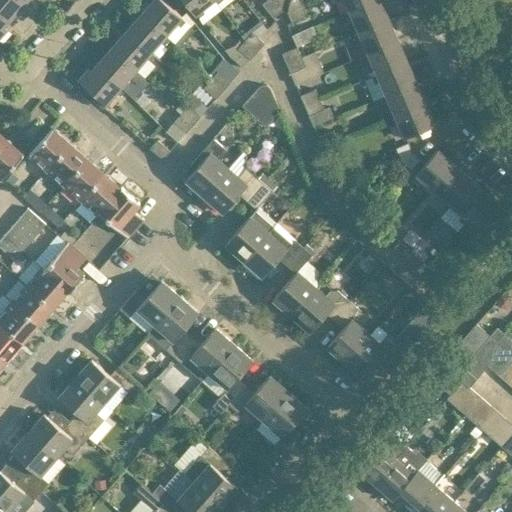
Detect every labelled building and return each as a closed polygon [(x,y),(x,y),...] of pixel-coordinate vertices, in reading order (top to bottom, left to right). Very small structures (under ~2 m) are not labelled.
[(0,0),(0,10),(10,19),(25,2),(22,0),(0,0)] [(152,0),(142,12),(165,33),(166,34),(176,23),(180,26),(185,20),(181,17),(182,16),(172,8),(163,0),(152,0)] [(202,9),(212,0),(183,0),(195,14),(196,13),(200,17),(205,13),(202,9)] [(214,0),(221,8),(231,0),(214,0)] [(280,8),(273,0),(265,0),(263,2),(272,15),(280,9),(280,8)] [(273,0),(280,8),(282,0),(273,0)] [(290,0),(288,11),(288,12),(304,5),(301,0),(290,0)] [(345,0),(350,10),(372,0),(345,0)] [(353,17),(359,31),(389,18),(380,0),(372,0),(350,10),(345,12),(348,20),(353,17)] [(304,5),(288,12),(292,20),(293,21),(308,14),(304,5)] [(10,19),(0,10),(0,36),(7,28),(5,25),(10,19)] [(142,12),(126,29),(151,51),(161,40),(165,43),(170,37),(142,12)] [(362,39),(368,52),(398,39),(389,18),(359,31),(354,34),(357,41),(362,39)] [(261,19),(241,34),(245,39),(252,32),(257,36),(267,27),(261,19)] [(313,26),(293,35),(297,44),(318,36),(313,26)] [(126,29),(111,47),(136,68),(146,56),(150,60),(154,55),(151,51),(126,29)] [(252,32),(245,39),(258,50),(264,42),(252,32)] [(238,48),(242,43),(237,39),(234,42),(220,48),(243,67),(250,59),(238,48)] [(258,50),(245,39),(238,48),(250,59),(258,50)] [(371,60),(377,73),(407,60),(398,39),(368,52),(363,54),(366,62),(371,60)] [(281,52),(286,63),(301,56),(297,45),(281,52)] [(111,47),(96,64),(121,85),(130,74),(134,78),(140,72),(136,68),(111,47)] [(301,56),(286,63),(290,72),(290,73),(295,84),(324,71),(315,50),(301,56)] [(238,73),(223,59),(215,68),(218,70),(210,79),(223,90),(238,73)] [(380,81),(386,94),(416,81),(407,60),(377,73),(372,75),(375,83),(380,81)] [(121,85),(96,64),(91,70),(88,67),(78,79),(105,103),(116,91),(120,94),(125,89),(121,85)] [(210,79),(203,87),(216,98),(223,90),(210,79)] [(389,102),(395,115),(425,102),(416,81),(386,94),(381,97),(384,104),(389,102)] [(260,85),(258,86),(241,104),(266,125),(280,109),(272,88),(271,87),(270,86),(268,84),(267,84),(265,83),(264,83),(262,84),(261,84),(260,85)] [(208,107),(216,98),(203,87),(200,84),(192,93),(208,107)] [(300,94),(304,105),(320,98),(315,87),(300,94)] [(180,113),(193,124),(208,107),(192,93),(191,93),(183,101),(188,105),(180,113)] [(320,98),(304,105),(308,114),(324,107),(320,98)] [(425,102),(395,115),(390,118),(393,124),(398,122),(404,137),(435,123),(425,102)] [(328,105),(324,107),(308,114),(314,126),(333,117),(328,105)] [(180,113),(173,121),(186,132),(193,124),(180,113)] [(186,132),(173,121),(167,128),(180,139),(186,132)] [(30,153),(47,168),(70,143),(52,127),(30,153)] [(318,136),(322,146),(337,139),(333,129),(318,136)] [(196,168),(186,179),(205,195),(229,167),(220,159),(224,154),(224,146),(214,137),(191,164),(196,168)] [(5,138),(0,144),(0,178),(1,180),(23,154),(5,138)] [(157,140),(150,148),(163,159),(170,150),(157,140)] [(395,146),(400,161),(412,152),(408,142),(395,146)] [(47,168),(64,183),(87,158),(70,143),(47,168)] [(425,188),(430,193),(458,160),(450,153),(447,157),(437,148),(416,173),(428,184),(425,188)] [(400,161),(394,167),(405,177),(411,170),(420,159),(412,152),(400,161)] [(64,183),(81,198),(104,173),(87,158),(64,183)] [(439,193),(451,204),(472,179),(463,171),(467,167),(458,160),(430,193),(435,198),(439,193)] [(229,167),(205,195),(223,211),(239,193),(248,200),(264,182),(258,177),(246,166),(238,175),(229,167)] [(81,198),(98,213),(121,188),(104,173),(81,198)] [(459,218),(464,223),(493,190),(485,183),(482,187),(472,179),(451,204),(463,214),(459,218)] [(264,182),(248,200),(256,208),(258,206),(273,190),(264,182)] [(121,188),(98,213),(99,214),(101,212),(127,236),(143,218),(134,209),(140,202),(122,186),(121,188)] [(493,190),(464,223),(469,227),(473,223),(485,234),(507,209),(498,201),(501,197),(493,190)] [(47,203),(40,210),(48,217),(55,210),(47,203)] [(226,243),(244,259),(276,222),(258,206),(256,208),(250,215),(226,243)] [(28,207),(20,216),(39,232),(46,223),(28,207)] [(20,216),(12,225),(31,241),(39,232),(20,216)] [(279,257),(287,265),(303,246),(276,222),(244,259),(263,275),(279,257)] [(12,225),(4,234),(23,250),(31,241),(12,225)] [(65,230),(61,235),(67,241),(71,244),(72,244),(76,239),(65,230)] [(23,250),(4,234),(0,238),(0,245),(15,259),(23,250)] [(411,250),(423,260),(429,253),(424,248),(430,240),(424,234),(411,250)] [(390,247),(403,258),(411,250),(398,238),(390,247)] [(86,257),(67,241),(43,268),(68,289),(69,290),(85,273),(77,266),(86,257)] [(273,297),(292,314),(316,286),(298,270),(308,258),(312,254),(303,246),(287,265),(295,272),(273,297)] [(411,250),(403,258),(415,269),(423,260),(411,250)] [(420,273),(433,284),(440,275),(427,264),(420,273)] [(42,267),(27,284),(53,306),(68,289),(43,268),(42,267)] [(137,307),(156,323),(180,295),(161,279),(146,297),(136,289),(120,308),(130,316),(137,307)] [(27,284),(12,301),(38,323),(53,306),(27,284)] [(326,312),(335,319),(351,301),(337,289),(329,290),(325,294),(316,286),(292,314),(310,330),(326,312)] [(502,294),(497,299),(500,306),(507,308),(511,302),(509,295),(502,294)] [(156,323),(148,332),(157,340),(175,356),(191,337),(183,330),(198,312),(180,295),(156,322),(156,323)] [(370,334),(346,361),(365,377),(380,359),(389,367),(405,348),(439,310),(428,300),(394,339),(387,333),(379,342),(370,334)] [(12,301),(0,314),(0,320),(23,341),(38,323),(12,301)] [(327,345),(346,361),(370,334),(361,326),(369,317),(351,301),(335,319),(343,327),(327,345)] [(0,320),(0,351),(8,358),(23,341),(0,320)] [(476,323),(453,349),(481,373),(488,365),(481,359),(497,341),(504,332),(498,327),(490,335),(476,323)] [(175,356),(202,379),(234,343),(215,327),(200,345),(191,337),(175,356)] [(497,341),(481,359),(488,365),(499,375),(511,360),(511,338),(504,332),(497,341)] [(234,343),(208,372),(227,388),(221,396),(220,396),(213,404),(222,411),(229,403),(245,385),(237,377),(253,359),(234,343)] [(431,376),(451,393),(463,380),(469,386),(477,378),(449,354),(430,376),(431,377),(431,376)] [(92,358),(76,377),(103,401),(120,383),(129,391),(136,382),(118,365),(110,374),(92,358)] [(511,360),(499,375),(511,385),(511,360)] [(246,402),(264,418),(288,390),(269,374),(254,392),(245,385),(229,403),(238,411),(246,402)] [(78,411),(70,419),(88,436),(105,418),(96,410),(103,401),(76,377),(60,395),(78,411)] [(451,393),(447,398),(454,404),(469,386),(463,380),(451,393)] [(112,409),(129,391),(120,383),(103,401),(112,409)] [(288,390),(264,418),(282,434),(274,443),(284,451),(300,433),(291,424),(307,406),(288,390)] [(477,424),(483,429),(499,411),(481,396),(465,414),(477,424)] [(96,410),(105,418),(112,409),(103,401),(96,410)] [(511,423),(499,411),(483,429),(501,445),(511,433),(511,423)] [(45,412),(28,431),(56,455),(64,446),(73,454),(88,436),(70,419),(63,428),(45,412)] [(105,418),(88,436),(95,442),(112,424),(105,418)] [(477,424),(470,432),(476,438),(483,429),(477,424)] [(355,466),(374,482),(405,446),(405,445),(404,446),(391,435),(387,431),(388,431),(387,430),(355,466)] [(30,466),(23,474),(41,491),(49,482),(40,474),(56,455),(28,431),(12,450),(30,466)] [(511,433),(501,445),(511,454),(511,433)] [(471,435),(465,441),(470,445),(475,438),(471,435)] [(185,473),(207,447),(196,437),(174,463),(180,468),(185,473)] [(185,473),(194,480),(222,505),(238,486),(220,470),(228,461),(209,445),(207,447),(185,473)] [(405,446),(374,482),(392,498),(396,493),(419,466),(410,458),(415,453),(406,445),(405,446)] [(40,474),(49,482),(65,463),(56,455),(40,474)] [(396,493),(414,509),(436,484),(444,475),(425,459),(419,466),(396,493)] [(0,468),(0,501),(12,511),(23,511),(34,500),(34,499),(41,491),(23,474),(15,482),(1,469),(0,468)] [(194,480),(185,473),(180,468),(164,486),(178,499),(194,480)] [(106,478),(94,480),(95,489),(107,487),(106,478)] [(152,491),(161,500),(175,511),(183,511),(187,507),(192,511),(215,511),(222,505),(194,480),(178,499),(164,486),(159,482),(152,491)] [(141,482),(133,491),(141,498),(154,508),(157,511),(175,511),(161,500),(152,491),(141,482)] [(414,509),(417,511),(443,511),(454,500),(436,484),(414,509)] [(128,511),(157,511),(141,498),(128,511)] [(443,511),(468,511),(454,500),(443,511)] [(12,511),(0,501),(0,511),(12,511)]
